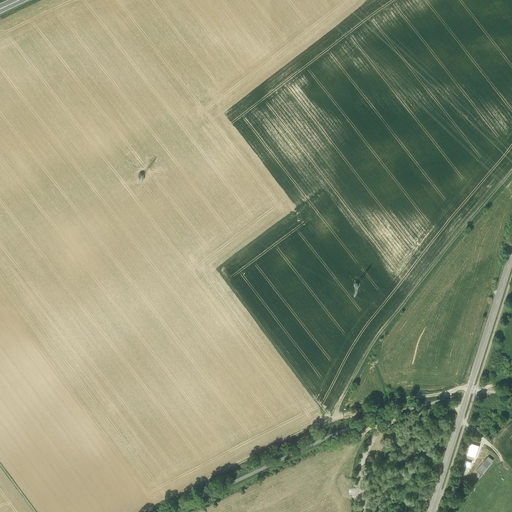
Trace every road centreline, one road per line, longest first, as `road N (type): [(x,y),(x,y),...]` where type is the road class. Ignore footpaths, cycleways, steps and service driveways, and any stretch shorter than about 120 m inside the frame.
road 1 (tertiary): [(511,257),(431,511)]
road 2 (track): [(361,511),(360,467),(379,432),(421,413),(465,407)]
